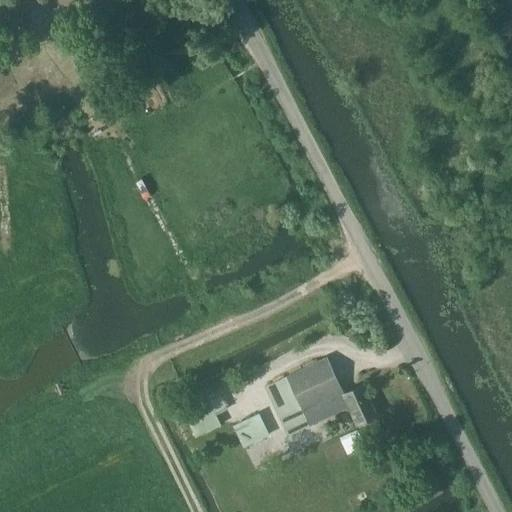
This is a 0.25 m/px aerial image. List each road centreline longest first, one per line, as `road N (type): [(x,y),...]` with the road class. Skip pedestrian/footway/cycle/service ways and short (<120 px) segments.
road 1 (unclassified): [(495,511),(242,0)]
road 2 (track): [(197,511),(138,380),(150,362),(367,253)]
